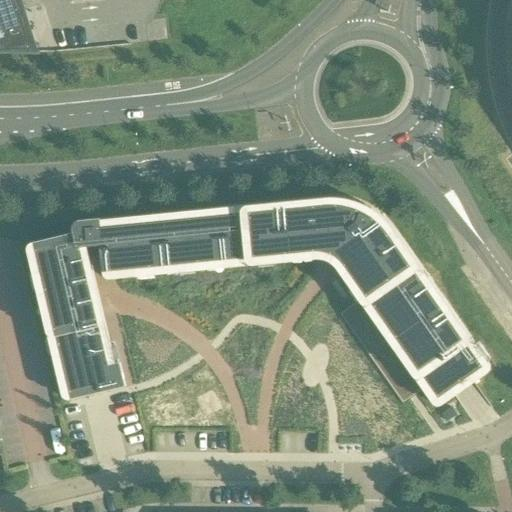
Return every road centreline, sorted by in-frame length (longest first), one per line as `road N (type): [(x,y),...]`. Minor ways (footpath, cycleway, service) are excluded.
road 1 (residential): [(0,507),(141,473),(374,474)]
road 2 (secondary): [(0,179),(337,145)]
road 3 (secondary): [(334,0),(254,68),(175,107)]
road 4 (secondary): [(175,107),(0,126)]
road 5 (residential): [(374,474),(492,437),(511,423)]
road 6 (secondary): [(305,85),(175,107)]
